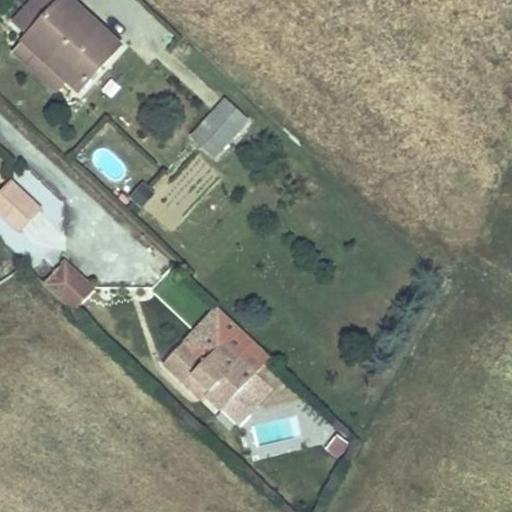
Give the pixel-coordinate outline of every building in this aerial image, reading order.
[(73,74),(66,81),(79,93),(122,47),(70,0),(37,0),(15,23),(32,37),(73,74)] [(25,44),(66,81),(73,74),(32,37),(25,44)] [(192,136),(206,150),(226,128),(235,135),(249,121),(227,100),(192,136)] [(226,128),(206,150),(214,157),(235,135),(226,128)] [(12,184),(0,197),(0,212),(23,234),(43,213),(12,184)] [(92,291),(69,268),(50,288),(74,311),(92,291)] [(197,355),(229,321),(219,312),(187,346),(197,355)] [(259,378),(273,362),(229,321),(197,355),(187,346),(186,345),(163,370),(194,397),(209,381),(220,389),(209,402),(240,428),(274,392),(259,378)] [(209,402),(220,389),(209,381),(194,397),(205,407),(209,402)]
